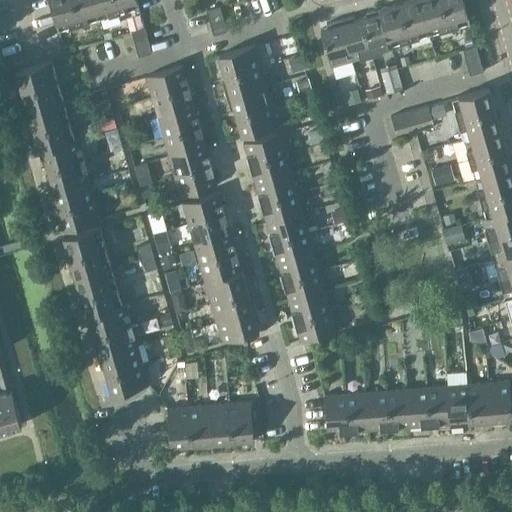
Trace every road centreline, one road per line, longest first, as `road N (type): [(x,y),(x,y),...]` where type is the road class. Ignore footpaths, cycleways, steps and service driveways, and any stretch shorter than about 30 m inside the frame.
road 1 (residential): [(296,464),(140,473),(123,410)]
road 2 (residential): [(296,464),(511,447)]
